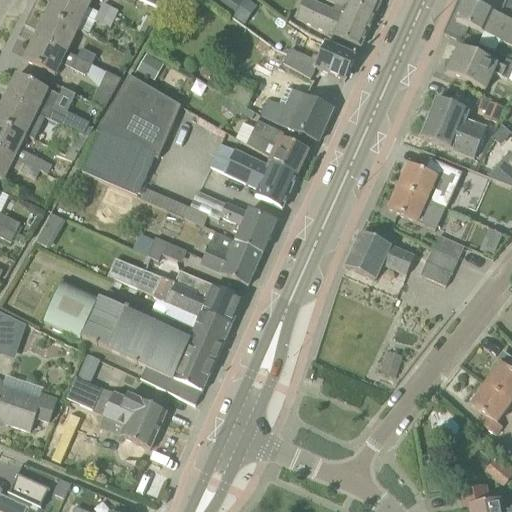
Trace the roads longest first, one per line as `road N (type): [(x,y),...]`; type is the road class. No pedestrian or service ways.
road 1 (secondary): [(231,435),(425,0)]
road 2 (residential): [(342,479),(511,273)]
